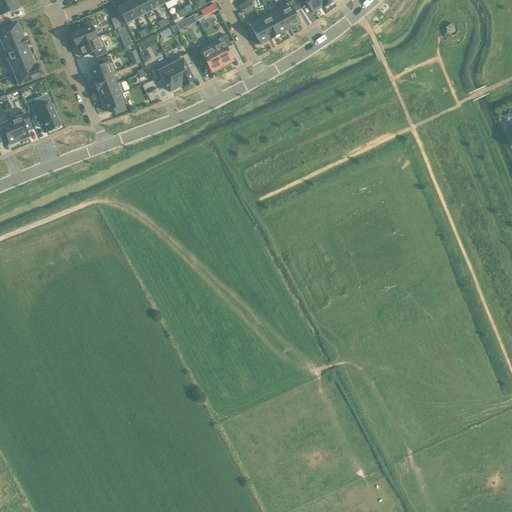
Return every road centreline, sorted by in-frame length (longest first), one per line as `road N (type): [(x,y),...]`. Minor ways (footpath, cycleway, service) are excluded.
road 1 (residential): [(105,145),(262,77)]
road 2 (residential): [(105,145),(54,19)]
road 3 (residential): [(262,77),(365,7)]
